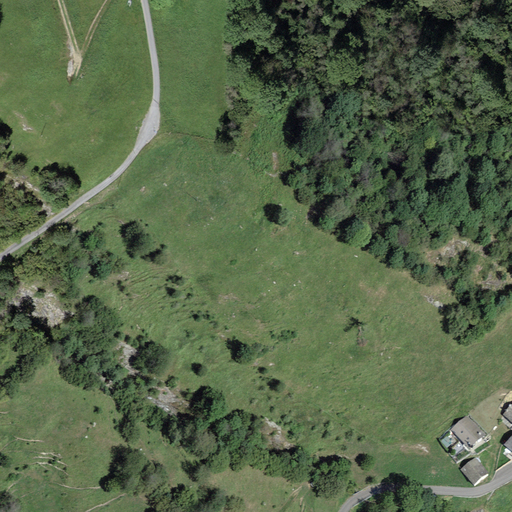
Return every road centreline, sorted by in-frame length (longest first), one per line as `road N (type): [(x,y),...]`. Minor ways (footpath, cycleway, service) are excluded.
road 1 (track): [(0,258),(106,182),(144,137),(156,79),(143,0)]
road 2 (unclassified): [(511,474),(473,492),(371,490)]
road 3 (track): [(108,0),(78,55),(59,0)]
